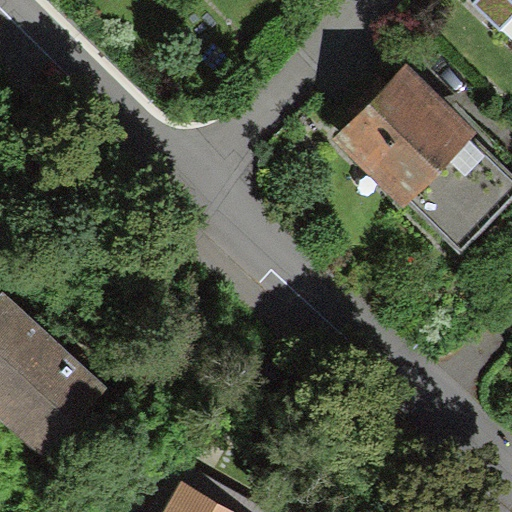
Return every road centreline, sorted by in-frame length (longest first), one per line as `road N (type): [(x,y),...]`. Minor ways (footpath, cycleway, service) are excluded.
road 1 (residential): [(192,192),(511,478)]
road 2 (residential): [(0,4),(192,192)]
road 3 (residential): [(192,192),(373,0)]
